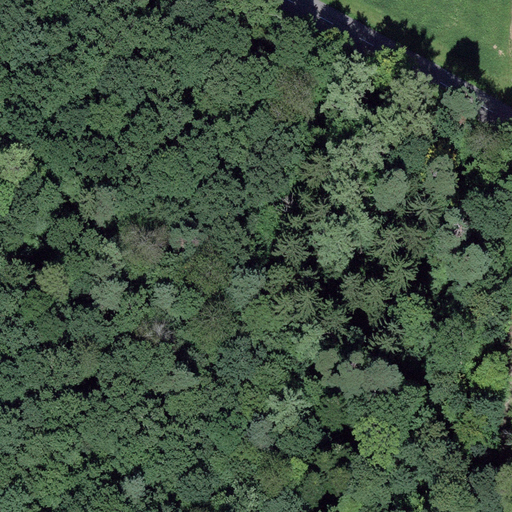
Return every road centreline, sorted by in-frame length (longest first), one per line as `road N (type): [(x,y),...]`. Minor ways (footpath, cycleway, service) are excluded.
road 1 (tertiary): [(511,126),(288,0)]
road 2 (track): [(511,387),(504,511)]
